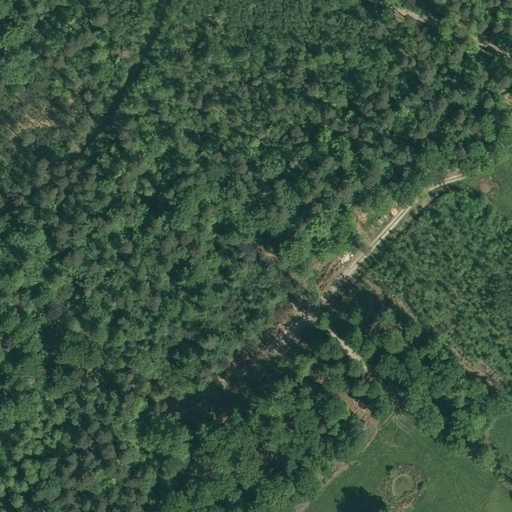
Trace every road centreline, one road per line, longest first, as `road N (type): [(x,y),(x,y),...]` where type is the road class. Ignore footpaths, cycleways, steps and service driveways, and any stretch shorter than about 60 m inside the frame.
road 1 (track): [(166,0),(114,104),(0,208)]
road 2 (track): [(511,48),(386,0)]
